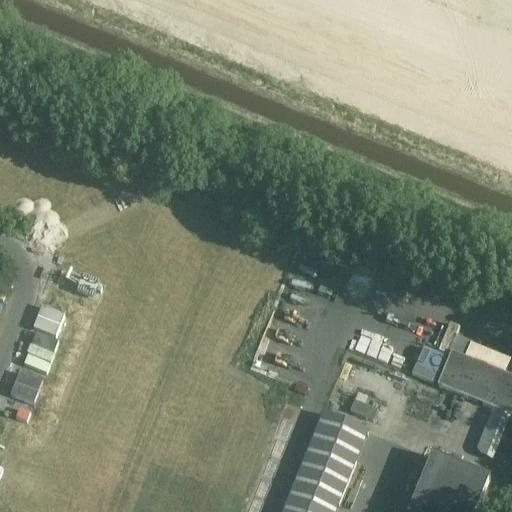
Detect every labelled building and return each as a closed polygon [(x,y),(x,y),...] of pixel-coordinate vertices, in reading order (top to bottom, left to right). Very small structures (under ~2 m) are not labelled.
[(450,325),(439,352),(448,356),(460,328),(450,325)] [(466,361),(503,376),(509,361),(472,347),(466,361)] [(424,350),(413,377),(434,385),(438,376),(439,377),(446,359),(424,350)] [(439,389),(511,418),(511,379),(503,376),(466,361),(452,356),(439,389)] [(21,375),(12,398),(35,407),(44,384),(21,375)] [(382,404),(359,395),(351,413),(375,422),(382,404)] [(511,419),(494,412),(477,456),(493,463),(511,419)] [(337,511),(369,432),(324,414),(284,511),(337,511)] [(477,511),(490,479),(432,456),(409,511),(477,511)]
